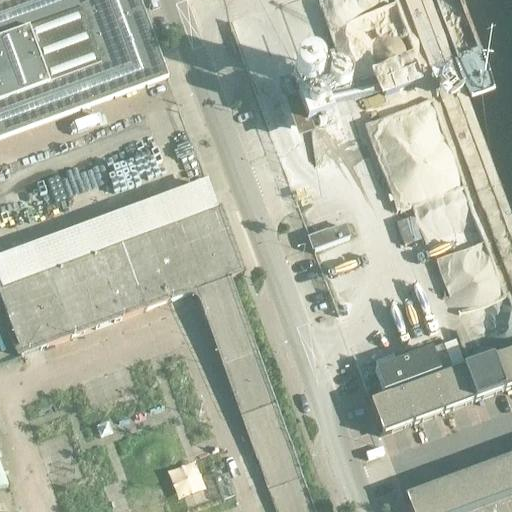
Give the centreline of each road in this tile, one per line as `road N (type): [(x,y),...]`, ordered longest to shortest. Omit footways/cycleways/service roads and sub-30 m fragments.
road 1 (unclassified): [(371,511),(183,0)]
road 2 (unknown): [(141,331),(170,320),(199,329),(254,483),(254,511)]
road 3 (unknown): [(141,331),(17,383),(14,407),(45,492)]
road 4 (unknown): [(163,511),(141,331)]
